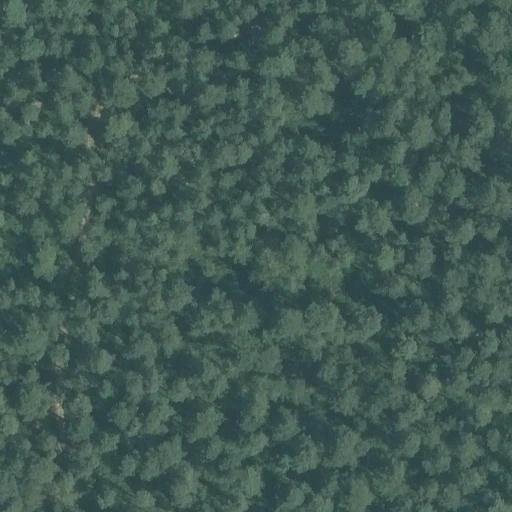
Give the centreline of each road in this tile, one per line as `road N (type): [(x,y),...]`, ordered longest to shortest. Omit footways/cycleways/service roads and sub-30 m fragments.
road 1 (track): [(92,104),(88,206),(59,365),(58,511)]
road 2 (track): [(290,0),(234,40),(92,104),(0,108)]
